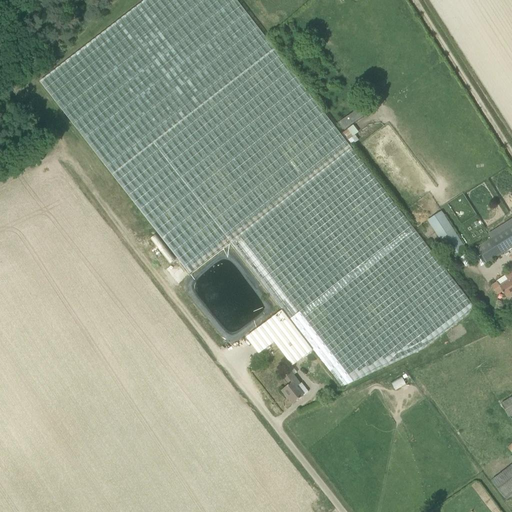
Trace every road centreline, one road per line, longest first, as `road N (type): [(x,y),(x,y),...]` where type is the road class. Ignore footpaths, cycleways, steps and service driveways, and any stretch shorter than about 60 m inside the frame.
road 1 (track): [(54,150),(220,356)]
road 2 (unclassified): [(343,511),(220,356)]
road 3 (track): [(511,154),(412,0)]
